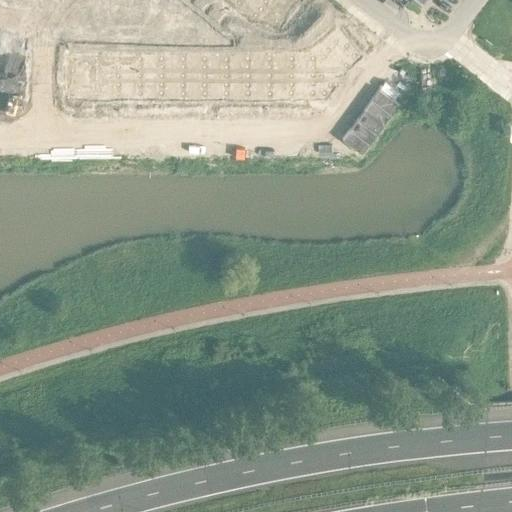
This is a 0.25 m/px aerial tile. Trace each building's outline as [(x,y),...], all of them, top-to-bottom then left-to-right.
[(190,0),(189,0),(185,6),(194,13),(199,7),(190,0)] [(241,0),(257,13),(266,0),(241,0)] [(266,0),(257,13),(273,26),(293,0),(266,0)] [(213,18),(207,24),(216,31),(222,25),(213,18)] [(314,22),(308,30),(314,35),(321,27),(314,22)] [(222,25),(216,31),(225,38),(231,32),(222,25)] [(328,32),(321,27),(314,35),(321,41),(328,32)] [(301,38),(308,44),(314,35),(308,30),(301,38)] [(253,33),(240,33),(240,42),(253,42),(253,33)] [(308,44),(311,46),(315,49),(321,41),(314,35),(308,44)] [(306,52),(311,46),(308,44),(301,38),(297,44),(306,52)] [(320,60),(311,60),(311,99),(321,99),(355,57),(334,41),(320,60)] [(70,60),(69,97),(94,98),(94,60),(70,60)] [(138,60),(94,60),(94,98),(139,98),(138,60)] [(182,60),(138,60),(139,98),(182,98),(182,60)] [(224,60),(182,60),(182,98),(225,98),(224,60)] [(267,60),(224,60),(225,98),(268,98),(267,60)] [(311,60),(267,60),(268,98),(311,99),(311,60)]
